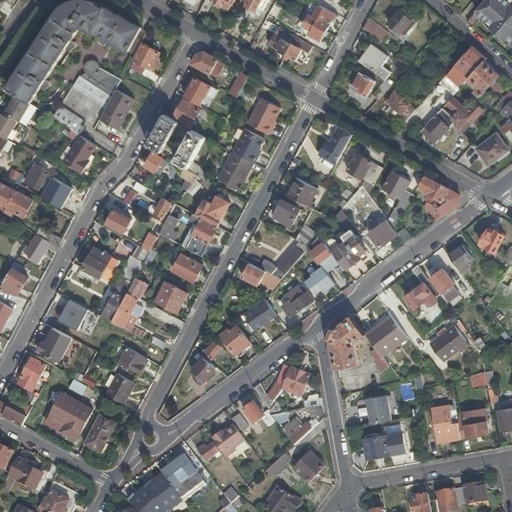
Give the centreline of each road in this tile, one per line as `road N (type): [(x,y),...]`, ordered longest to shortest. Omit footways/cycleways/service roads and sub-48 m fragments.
road 1 (residential): [(110,479),(314,98)]
road 2 (residential): [(0,377),(101,188),(136,145),(197,35)]
road 3 (residential): [(318,322),(110,479)]
road 4 (residential): [(489,197),(318,322)]
road 5 (residential): [(489,197),(314,98)]
road 6 (residential): [(318,322),(348,484)]
road 7 (residential): [(348,484),(505,457)]
road 8 (residential): [(314,98),(197,35)]
road 9 (residential): [(110,479),(0,422)]
